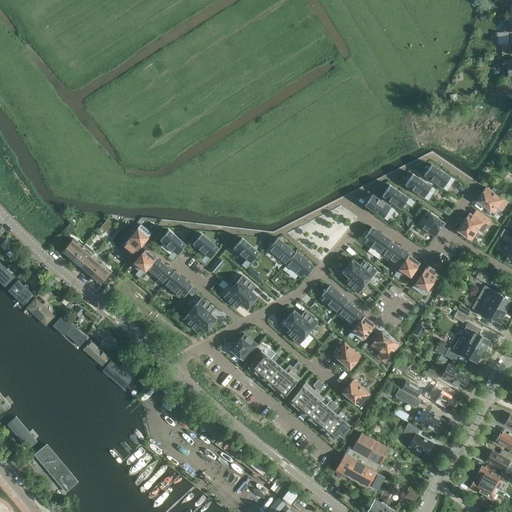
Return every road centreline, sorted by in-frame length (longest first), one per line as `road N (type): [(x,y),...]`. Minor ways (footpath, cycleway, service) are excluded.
road 1 (unclassified): [(177,369),(0,212)]
road 2 (unclassified): [(346,511),(177,369)]
road 3 (tertiary): [(425,511),(511,353)]
road 4 (residential): [(319,272),(367,217),(425,256),(447,234)]
road 5 (residential): [(329,449),(205,345)]
